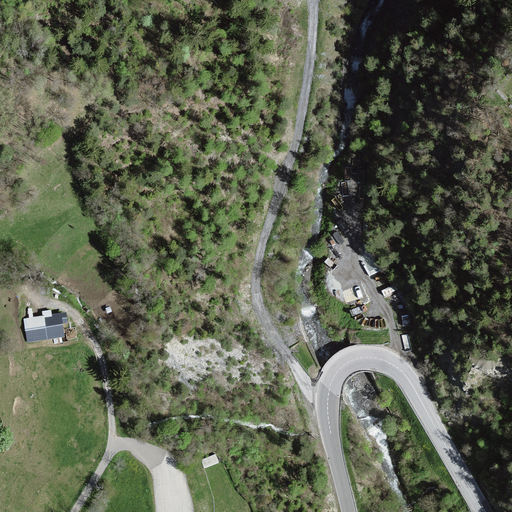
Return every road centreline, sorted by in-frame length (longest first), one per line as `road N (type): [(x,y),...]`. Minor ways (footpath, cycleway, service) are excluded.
road 1 (track): [(327,407),(286,356),(253,293),(296,133),(310,0)]
road 2 (tertiary): [(349,511),(328,393),(341,365),(371,357),(409,381),(484,511)]
